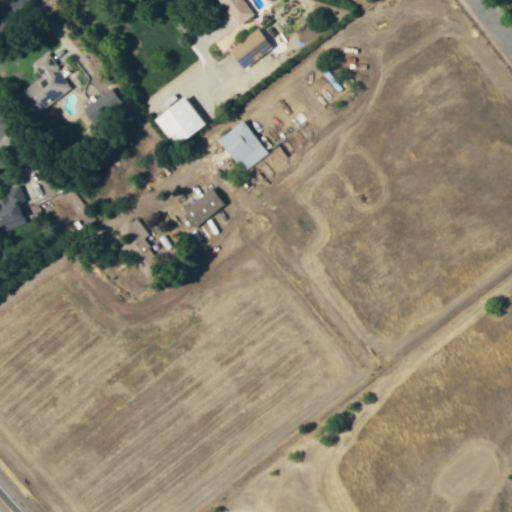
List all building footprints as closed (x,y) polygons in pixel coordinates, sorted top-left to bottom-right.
[(209,0),(218,0),(237,26),(253,15),(242,0),(198,0),(202,5),(209,0)] [(228,47),(240,67),(271,50),(259,30),(228,47)] [(71,88),(46,53),(31,64),(40,77),(17,93),(33,115),(71,88)] [(204,125),(183,96),(153,118),(173,147),(204,125)] [(218,137),(240,172),(267,155),(244,120),(218,137)] [(0,189),(0,229),(26,222),(21,206),(25,205),(19,184),(0,189)] [(195,227),(224,204),(210,188),(182,211),(195,227)] [(148,235),(135,217),(119,228),(136,251),(130,256),(147,279),(170,263),(163,253),(156,257),(143,239),(148,235)]
